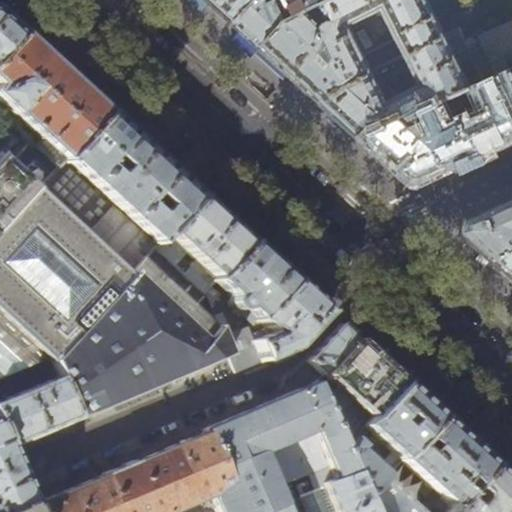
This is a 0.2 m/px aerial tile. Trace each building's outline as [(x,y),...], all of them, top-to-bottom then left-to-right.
[(208,0),(216,7),(234,23),(255,0),(208,0)] [(265,6),(259,0),(255,0),(234,23),(237,27),(260,47),(282,23),(273,2),(265,6)] [(327,0),(282,23),(260,47),(296,80),(310,93),(318,101),(372,74),(368,65),(348,26),(380,11),(400,50),(404,58),(443,38),(439,31),(433,17),(446,11),(440,0),(327,0)] [(272,0),(273,2),(282,23),(327,0),(272,0)] [(0,52),(20,31),(3,15),(0,12),(0,52)] [(511,22),(477,39),(482,48),(468,55),(470,60),(482,83),(490,79),(509,70),(511,69),(511,22)] [(36,46),(20,31),(0,52),(0,101),(40,137),(30,148),(53,169),(107,110),(86,92),(36,46)] [(456,31),(443,38),(404,58),(418,86),(386,102),(372,74),(318,101),(324,106),(360,139),(438,103),(468,89),(482,83),(470,60),(468,55),(456,31)] [(511,77),(509,70),(490,79),(511,123),(511,77)] [(511,123),(490,79),(482,83),(468,89),(480,113),(449,128),(438,103),(360,139),(389,165),(409,184),(414,186),(415,187),(418,186),(511,142),(511,123)] [(148,149),(107,110),(53,169),(0,226),(0,437),(5,448),(6,447),(38,433),(73,418),(48,358),(151,246),(199,195),(148,149)] [(0,226),(53,169),(30,148),(26,143),(7,163),(0,157),(0,226)] [(207,285),(212,279),(249,241),(225,219),(199,195),(151,246),(200,292),(207,285)] [(511,196),(499,203),(465,219),(462,234),(476,246),(492,260),(511,251),(511,196)] [(249,241),(212,279),(228,294),(226,297),(226,300),(227,304),(229,307),(231,308),(234,309),(250,323),(255,318),(291,280),(266,256),(249,241)] [(207,306),(200,292),(151,246),(48,358),(73,418),(150,386),(227,354),(219,337),(210,315),(207,306)] [(511,251),(492,260),(511,279),(511,251)] [(291,280),(255,318),(269,332),(250,341),(244,326),(228,333),(219,337),(227,354),(234,373),(291,349),(325,311),(306,293),(291,280)] [(207,285),(200,292),(207,306),(218,294),(207,285)] [(219,313),(210,315),(219,337),(228,333),(219,313)] [(306,361),(322,376),(356,339),(348,332),(340,324),(306,361)] [(356,339),(322,376),(336,387),(319,395),(342,447),(351,438),(362,426),(403,382),(377,358),(356,339)] [(419,397),(403,382),(362,426),(394,456),(389,461),(394,465),(440,416),(419,397)] [(202,434),(187,440),(210,494),(214,504),(217,511),(256,511),(280,502),(260,453),(265,450),(273,470),(305,457),(314,469),(317,477),(309,481),(312,488),(320,484),(331,479),(352,471),(342,447),(319,395),(313,383),(249,410),(201,430),(202,434)] [(467,441),(440,416),(394,465),(385,475),(364,497),(370,511),(418,511),(394,490),(411,472),(451,507),(491,463),(467,441)] [(0,511),(7,511),(31,503),(19,477),(6,447),(5,448),(0,437),(0,511)] [(351,438),(342,447),(352,471),(364,497),(385,475),(356,449),(359,445),(351,438)] [(191,502),(210,494),(187,440),(145,458),(134,462),(133,461),(100,474),(101,476),(32,505),(34,511),(167,511),(181,507),(191,502)] [(511,511),(511,482),(491,463),(451,507),(446,511),(511,511)] [(320,484),(312,488),(296,495),(303,511),(370,511),(364,497),(352,471),(331,479),(320,484)] [(280,502),(256,511),(281,511),(279,504),(280,503),(280,502)] [(34,511),(32,505),(31,503),(7,511),(34,511)]
